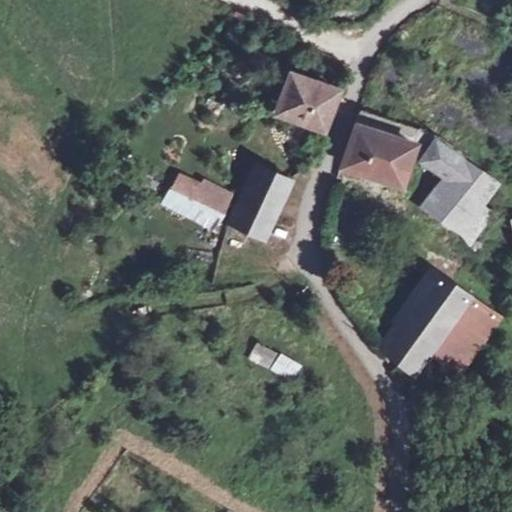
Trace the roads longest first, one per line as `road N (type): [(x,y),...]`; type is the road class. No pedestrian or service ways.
road 1 (unclassified): [(416,0),(363,58),(310,222),(314,277),(395,394),(403,428),(397,511)]
road 2 (track): [(55,321),(226,303),(311,247)]
